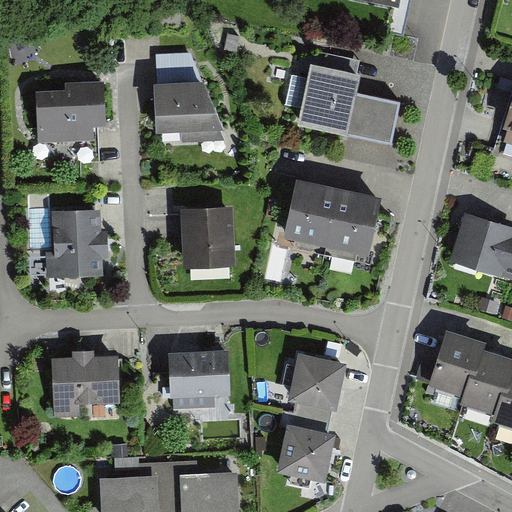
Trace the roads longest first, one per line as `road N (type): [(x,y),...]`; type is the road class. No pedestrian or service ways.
road 1 (residential): [(466,0),(393,335)]
road 2 (residential): [(393,335),(273,312),(137,317)]
road 3 (residential): [(137,317),(128,70)]
road 4 (residential): [(137,317),(7,322)]
